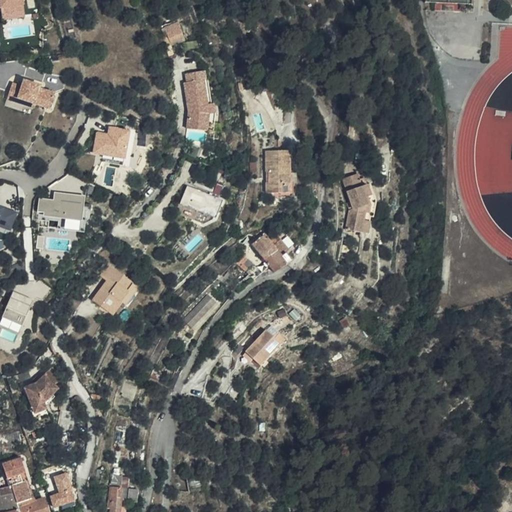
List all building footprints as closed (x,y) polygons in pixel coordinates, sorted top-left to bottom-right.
[(295,40),(292,27),(280,31),(284,43),(295,40)] [(178,29),(164,34),(168,43),(181,38),(178,29)] [(181,38),(168,43),(170,50),(183,45),(181,38)] [(205,83),(203,75),(184,79),(185,87),(183,87),(186,116),(185,129),(201,131),(203,119),(207,118),(202,83),(205,83)] [(12,80),(7,92),(33,101),(49,107),(54,91),(38,86),(39,83),(23,78),(21,84),(12,80)] [(205,83),(202,83),(207,118),(203,119),(201,131),(185,129),(184,133),(210,136),(213,111),(207,82),(205,83)] [(33,101),(7,92),(6,97),(31,106),(33,101)] [(129,128),(114,125),(112,133),(128,136),(129,128)] [(128,136),(97,130),(93,150),(103,152),(124,155),(128,136)] [(286,151),(286,148),(279,148),(279,151),(265,151),(265,173),(267,173),(267,183),(265,183),(265,193),(288,193),(288,183),(290,183),(290,173),(288,173),(288,151),(286,151)] [(124,155),(103,152),(102,157),(123,160),(124,155)] [(353,189),(346,191),(350,203),(352,209),(349,211),(344,230),(359,233),(363,213),(367,214),(369,203),(366,203),(364,197),(369,195),(365,185),(363,178),(358,179),(357,175),(349,177),(353,189)] [(349,177),(342,180),(346,191),(353,189),(349,177)] [(369,184),(365,185),(369,195),(364,197),(366,203),(369,203),(367,214),(363,213),(359,233),(365,234),(369,217),(372,218),(375,202),(369,184)] [(54,189),(53,198),(61,198),(62,192),(82,195),(78,229),(59,226),(58,229),(84,232),(87,204),(83,204),(84,193),(54,189)] [(189,189),(188,192),(204,199),(205,196),(189,189)] [(39,196),(37,210),(41,210),(40,218),(50,219),(50,218),(60,219),(59,226),(78,229),(82,195),(62,192),(61,198),(53,198),(39,196)] [(188,192),(181,210),(197,217),(216,223),(223,205),(204,199),(188,192)] [(0,225),(10,229),(16,211),(0,205),(0,225)] [(181,210),(177,221),(193,227),(197,217),(181,210)] [(250,245),(263,260),(275,250),(269,243),(263,235),(250,245)] [(279,256),(283,252),(287,249),(278,236),(269,243),(275,250),(279,256)] [(270,269),(273,272),(290,260),(283,252),(279,256),(275,250),(263,260),(270,269)] [(230,261),(238,268),(241,265),(233,258),(230,261)] [(224,268),(233,277),(238,268),(230,261),(224,268)] [(88,305),(106,319),(126,286),(106,270),(98,281),(104,285),(88,305)] [(126,286),(106,319),(108,321),(118,309),(120,311),(134,292),(126,286)] [(34,298),(14,289),(7,304),(27,314),(34,298)] [(203,322),(218,303),(206,291),(181,316),(190,325),(199,317),(203,322)] [(27,314),(7,304),(2,315),(22,324),(27,314)] [(273,369),(289,344),(271,332),(254,358),(273,369)] [(163,386),(169,374),(163,371),(158,383),(163,386)] [(171,390),(179,374),(176,372),(168,388),(171,390)] [(19,392),(29,412),(39,406),(53,390),(51,388),(54,384),(54,383),(54,382),(54,381),(53,380),(46,373),(31,387),(19,392)] [(39,406),(29,412),(31,417),(42,411),(39,406)] [(19,441),(17,432),(0,434),(0,439),(3,439),(4,446),(10,445),(10,442),(19,441)] [(3,439),(0,439),(0,451),(11,452),(10,445),(4,446),(3,439)] [(10,488),(15,505),(31,500),(25,482),(22,482),(20,475),(25,473),(20,457),(1,463),(6,479),(10,478),(12,485),(9,486),(10,488)] [(120,501),(120,502),(134,505),(137,492),(128,490),(129,479),(112,475),(109,487),(119,489),(118,500),(120,501)] [(66,509),(78,505),(77,500),(73,501),(66,476),(60,478),(60,481),(57,482),(61,495),(52,498),(55,507),(65,504),(66,509)] [(117,511),(120,502),(120,501),(118,500),(119,489),(109,487),(107,486),(104,503),(98,501),(96,511),(117,511)] [(0,491),(0,511),(17,511),(17,509),(15,505),(10,488),(0,491)] [(17,509),(17,511),(48,511),(44,500),(17,509)]
